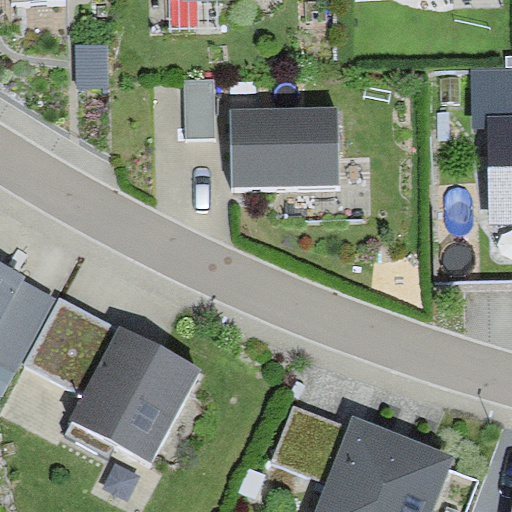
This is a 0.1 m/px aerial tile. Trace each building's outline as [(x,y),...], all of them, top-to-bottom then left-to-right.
[(470,119),(511,118),(511,68),(455,69),(456,119),(470,119)] [(196,73),(166,73),(167,135),(198,134),(196,73)] [(213,109),(212,182),(323,183),(324,110),(213,109)] [(511,118),(470,119),(471,223),(511,222),(511,118)] [(5,276),(0,285),(0,363),(4,356),(37,293),(5,276)] [(4,356),(66,389),(99,325),(37,293),(4,356)] [(66,389),(51,419),(132,461),(180,366),(99,325),(66,389)] [(255,459),(311,480),(331,424),(275,404),(255,459)] [(299,511),(407,511),(427,458),(331,424),(311,480),(299,511)]
